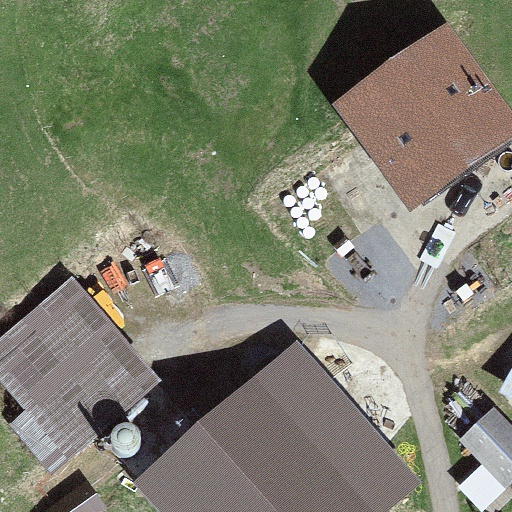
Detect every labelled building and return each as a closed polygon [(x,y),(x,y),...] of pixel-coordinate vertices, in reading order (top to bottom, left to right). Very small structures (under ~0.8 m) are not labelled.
[(511,133),(511,129),(423,18),(321,98),(412,213),(511,133)] [(58,299),(0,345),(0,387),(61,463),(139,400),(58,299)] [(237,363),(117,466),(155,511),(282,511),(330,471),(237,363)] [(511,370),(491,404),(511,416),(511,370)] [(452,447),(494,494),(511,477),(511,452),(483,420),(452,447)]
